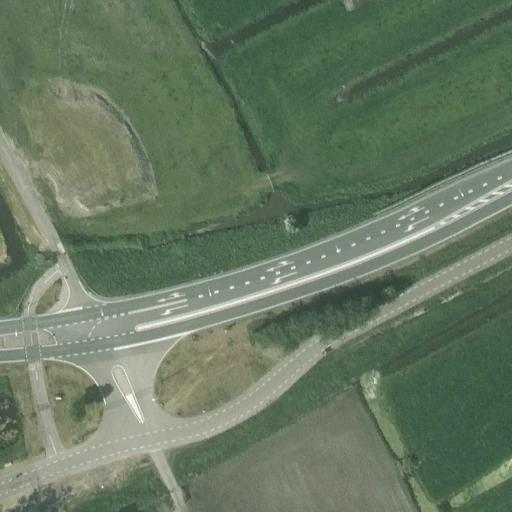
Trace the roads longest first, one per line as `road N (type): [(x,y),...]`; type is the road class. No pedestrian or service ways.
road 1 (primary): [(511,178),(237,281),(88,314)]
road 2 (primary): [(118,337),(321,283),(453,228),(511,189)]
road 3 (unclassified): [(149,440),(227,416),(331,337),(511,242)]
road 4 (unclassified): [(88,314),(0,139)]
road 5 (unclassified): [(0,490),(149,440)]
